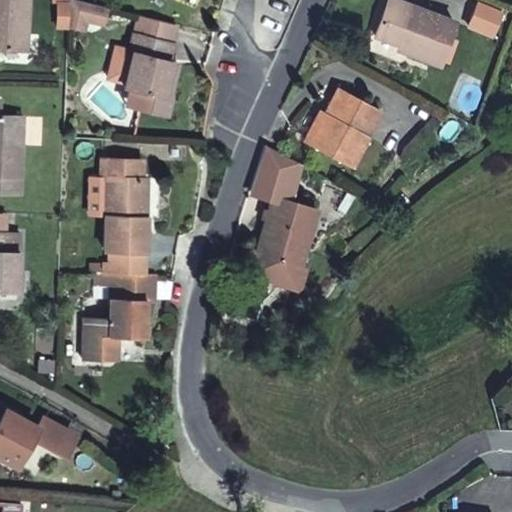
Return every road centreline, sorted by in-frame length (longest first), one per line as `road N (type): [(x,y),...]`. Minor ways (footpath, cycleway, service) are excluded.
road 1 (residential): [(308,0),(223,193),(195,286),(192,356),(202,427),(228,465),(273,493),(339,504)]
road 2 (residential): [(339,504),(368,500),(457,446),(511,441)]
